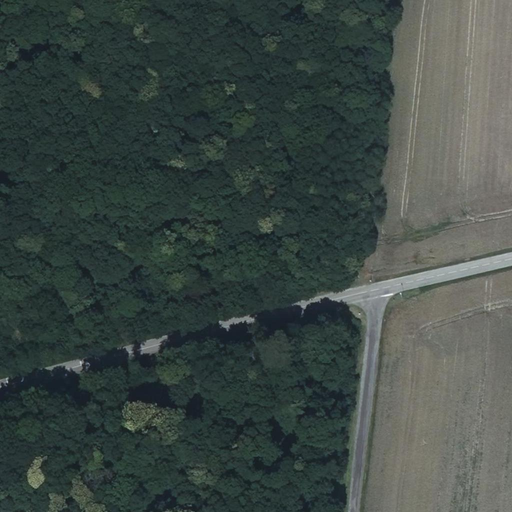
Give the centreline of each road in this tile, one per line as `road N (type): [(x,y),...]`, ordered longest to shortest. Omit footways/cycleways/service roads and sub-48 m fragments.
road 1 (secondary): [(374,288),(0,387)]
road 2 (unclassified): [(350,511),(374,288)]
road 3 (secondary): [(511,259),(374,288)]
